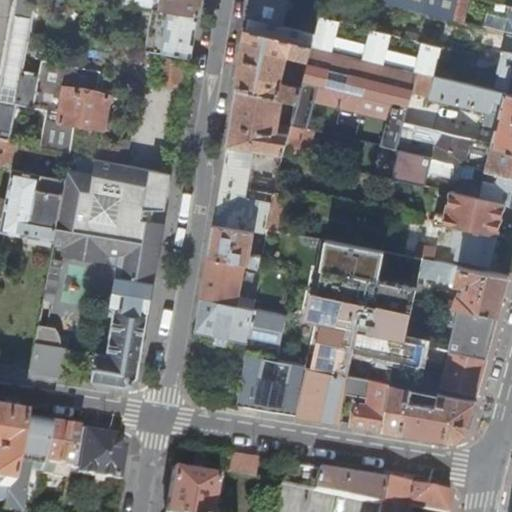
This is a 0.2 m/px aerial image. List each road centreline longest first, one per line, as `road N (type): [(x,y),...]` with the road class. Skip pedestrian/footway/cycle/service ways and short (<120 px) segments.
road 1 (residential): [(226,0),(169,395),(158,419)]
road 2 (residential): [(158,419),(491,471)]
road 3 (residential): [(0,393),(158,419)]
